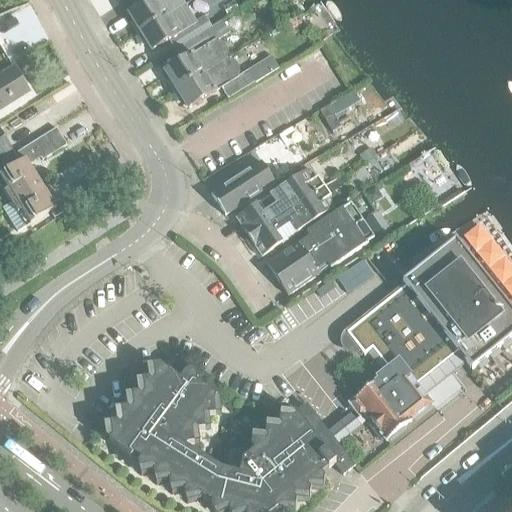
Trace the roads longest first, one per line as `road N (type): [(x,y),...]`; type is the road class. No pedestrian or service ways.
road 1 (tertiary): [(164,213),(165,170),(63,0)]
road 2 (tertiary): [(17,335),(164,213)]
road 3 (residential): [(266,311),(218,238),(164,213)]
